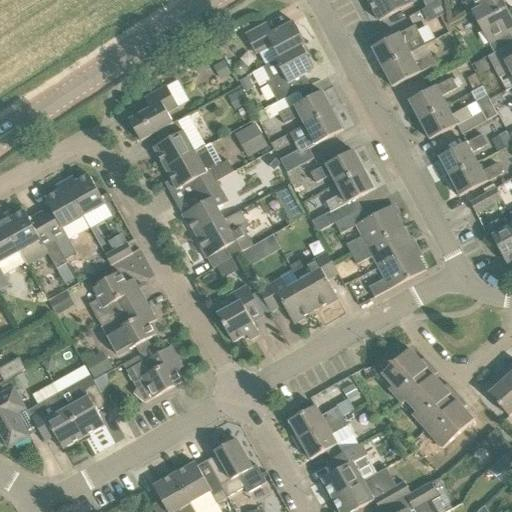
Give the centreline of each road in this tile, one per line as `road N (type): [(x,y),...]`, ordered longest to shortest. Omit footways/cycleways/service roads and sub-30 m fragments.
road 1 (residential): [(241,394),(96,144),(74,147),(0,188)]
road 2 (residential): [(462,272),(317,0)]
road 3 (tertiary): [(0,139),(210,0)]
road 4 (residential): [(44,495),(85,483),(241,394)]
road 5 (residential): [(241,394),(399,309)]
road 6 (residential): [(399,309),(463,383),(511,337)]
road 7 (residential): [(305,511),(241,394)]
